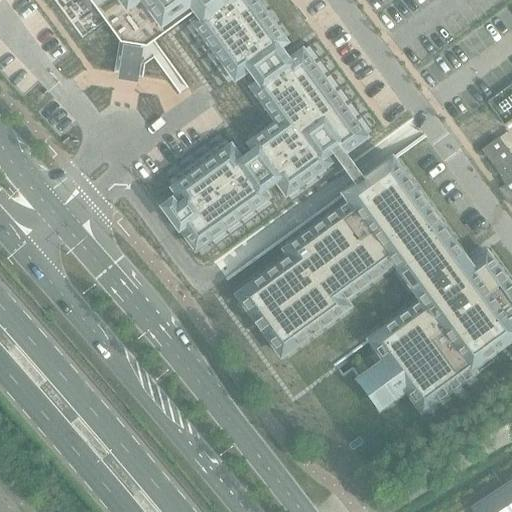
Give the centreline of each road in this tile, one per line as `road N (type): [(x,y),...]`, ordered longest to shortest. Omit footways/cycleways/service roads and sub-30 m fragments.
road 1 (primary): [(300,511),(0,154)]
road 2 (primary): [(0,233),(235,511)]
road 3 (primary): [(178,511),(0,306)]
road 4 (primary): [(0,370),(123,511)]
